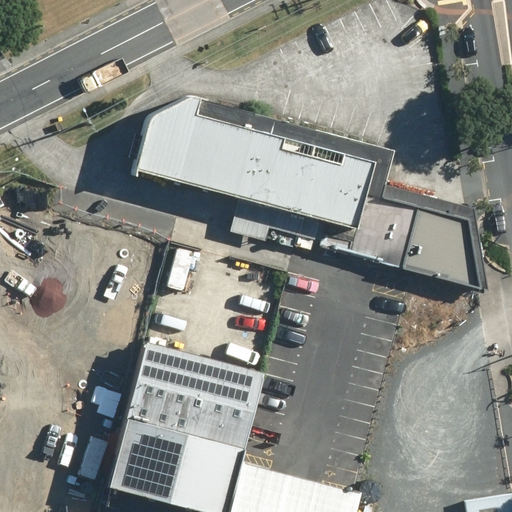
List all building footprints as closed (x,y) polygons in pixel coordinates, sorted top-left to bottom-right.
[(309,245),(431,278),(451,204),(382,186),(391,152),(184,97),(144,120),(139,136),(132,134),(125,158),(133,160),(130,171),(235,199),(227,231),(262,241),(266,228),(277,231),(274,243),(307,252),(309,245)] [(122,350),(41,329),(7,460),(88,481),(122,350)] [(221,511),(235,461),(257,373),(177,353),(178,346),(142,336),(104,483),(216,511),(221,511)] [(235,461),(221,511),(345,511),(351,491),(235,461)] [(511,511),(511,498),(511,494),(463,502),(464,511),(511,511)]
